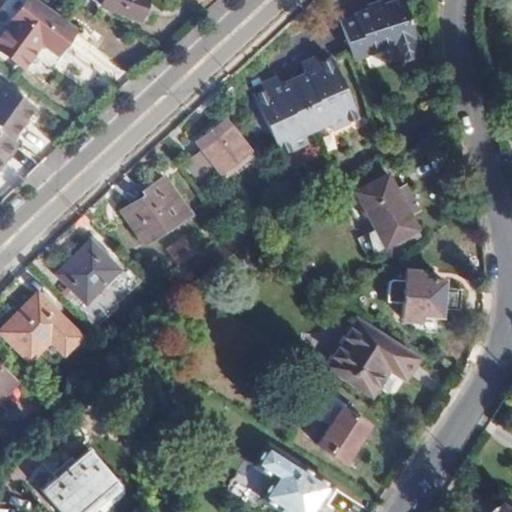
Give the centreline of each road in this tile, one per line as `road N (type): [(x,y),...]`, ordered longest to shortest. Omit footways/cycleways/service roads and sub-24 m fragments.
road 1 (tertiary): [(0,265),(285,0)]
road 2 (tertiary): [(252,0),(0,238)]
road 3 (residential): [(456,0),(456,73),(511,280)]
road 4 (residential): [(401,511),(482,387),(511,321)]
